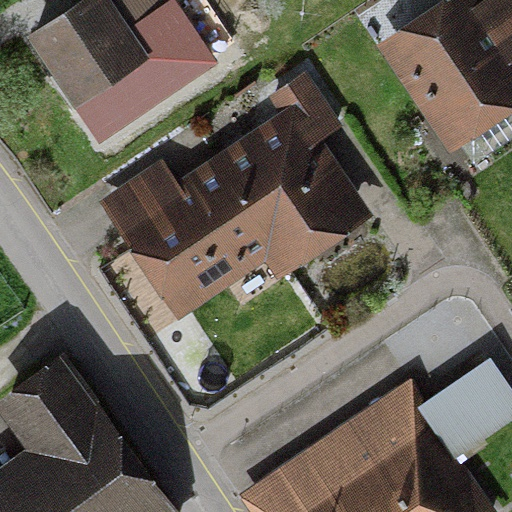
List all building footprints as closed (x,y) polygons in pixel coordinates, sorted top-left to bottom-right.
[(169,0),(83,0),(35,32),(78,97),(184,23),(169,0)] [(445,9),(393,44),(453,133),(511,95),(511,66),(506,58),(511,53),(511,5),(508,0),(486,0),(454,22),(445,9)] [(228,176),(269,237),(281,256),(352,209),(306,142),(337,122),(305,74),(273,95),(297,130),(279,143),(265,137),(221,166),(228,176)] [(269,237),(228,176),(189,203),(160,165),(114,196),(181,297),(269,237)] [(300,507),(282,481),(250,503),(256,511),(459,511),(450,499),(472,483),(452,454),(511,412),(511,396),(486,359),(419,406),(426,416),(400,434),(411,450),(339,500),(330,486),(300,507)] [(0,511),(128,511),(159,490),(66,363),(5,406),(46,462),(12,486),(19,495),(0,508),(0,511)]
